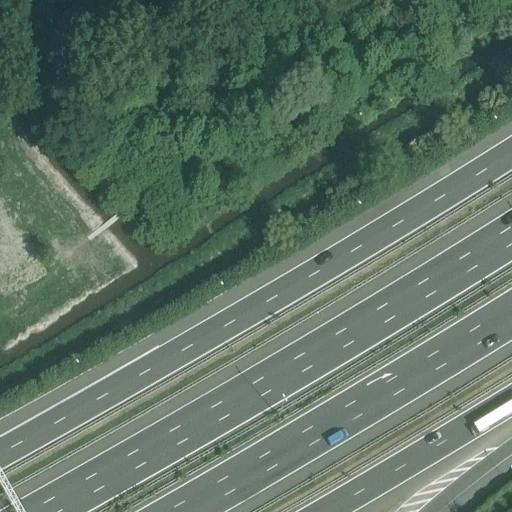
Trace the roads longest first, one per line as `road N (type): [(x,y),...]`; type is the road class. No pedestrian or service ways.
road 1 (motorway): [(511,154),(0,455)]
road 2 (motorway): [(511,237),(47,511)]
road 3 (motorway): [(182,511),(511,314)]
road 4 (motorway): [(323,511),(511,399)]
